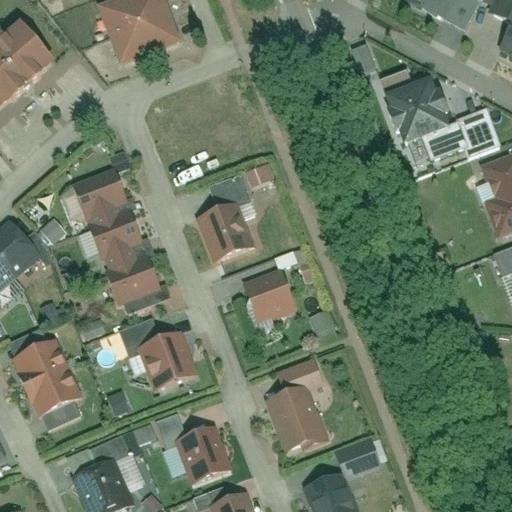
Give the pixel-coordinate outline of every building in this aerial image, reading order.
[(112,72),(178,45),(159,0),(118,0),(87,13),(112,72)] [(406,0),(404,4),(445,25),(458,0),(406,0)] [(0,36),(0,105),(44,67),(10,28),(0,36)] [(511,31),(499,58),(511,64),(511,31)] [(359,81),(375,74),(363,48),(348,55),(359,81)] [(384,103),(404,150),(454,129),(435,82),(384,103)] [(113,160),(118,174),(128,170),(123,156),(113,160)] [(511,160),(489,170),(500,196),(511,191),(511,160)] [(62,191),(77,232),(123,215),(108,174),(62,191)] [(487,202),(503,240),(511,235),(511,191),(500,196),(487,202)] [(186,222),(203,269),(244,254),(226,207),(186,222)] [(77,232),(93,274),(139,257),(123,215),(77,232)] [(0,273),(8,283),(37,258),(2,219),(0,220),(0,273)] [(511,255),(500,259),(511,291),(511,255)] [(93,274),(108,315),(154,298),(139,257),(93,274)] [(32,286),(45,271),(34,262),(22,277),(32,286)] [(232,289),(248,330),(292,313),(275,272),(232,289)] [(0,290),(8,283),(0,273),(0,290)] [(317,344),(335,339),(329,315),(311,319),(317,344)] [(135,376),(144,399),(189,380),(171,337),(152,344),(142,320),(103,336),(122,382),(135,376)] [(49,341),(0,364),(15,394),(63,372),(49,341)] [(487,342),(466,357),(479,374),(500,359),(487,342)] [(252,404),(274,459),(319,441),(300,393),(313,388),(303,361),(261,377),(269,398),(252,404)] [(63,372),(15,394),(29,425),(78,403),(63,372)] [(163,446),(181,491),(220,476),(202,431),(163,446)] [(292,492),(299,511),(348,511),(338,484),(368,473),(358,443),(320,457),(328,479),(292,492)] [(57,485),(69,511),(120,511),(125,510),(103,464),(57,485)] [(243,511),(235,493),(226,497),(221,486),(181,503),(184,511),(243,511)]
